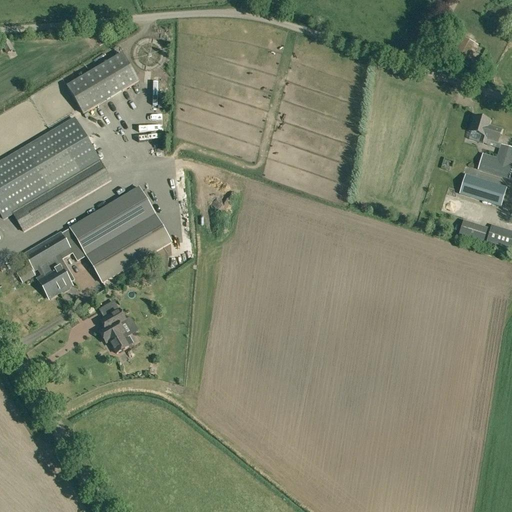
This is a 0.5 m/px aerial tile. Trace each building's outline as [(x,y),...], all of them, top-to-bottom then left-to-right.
[(452,59),(467,67),(478,46),(463,37),(452,59)] [(1,44),(6,53),(13,49),(8,40),(3,43),(1,44)] [(138,82),(122,55),(67,87),(83,115),(138,82)] [(113,119),(118,116),(112,105),(107,108),(113,119)] [(95,124),(100,122),(97,114),(92,116),(95,124)] [(501,131),(488,127),(490,122),(475,117),(471,134),(481,136),(479,143),(487,145),(488,141),(498,143),(501,131)] [(111,181),(100,163),(75,120),(0,163),(0,213),(4,220),(13,214),(24,232),(111,181)] [(478,170),(508,180),(511,167),(511,164),(511,162),(511,149),(501,146),(497,160),(483,155),(478,170)] [(506,188),(466,176),(460,195),(500,207),(506,188)] [(139,189),(70,229),(87,257),(103,284),(172,243),(139,189)] [(487,242),(510,249),(511,243),(511,232),(492,226),(487,242)] [(70,229),(25,256),(34,271),(38,269),(43,277),(38,280),(49,299),(61,293),(64,294),(69,291),(69,288),(72,286),(70,283),(74,281),(62,260),(73,254),(78,262),(87,257),(70,229)] [(30,267),(17,274),(21,282),(34,275),(30,267)] [(105,329),(99,332),(106,344),(109,342),(117,354),(129,347),(122,335),(124,333),(119,325),(126,321),(120,310),(100,321),(105,329)]
